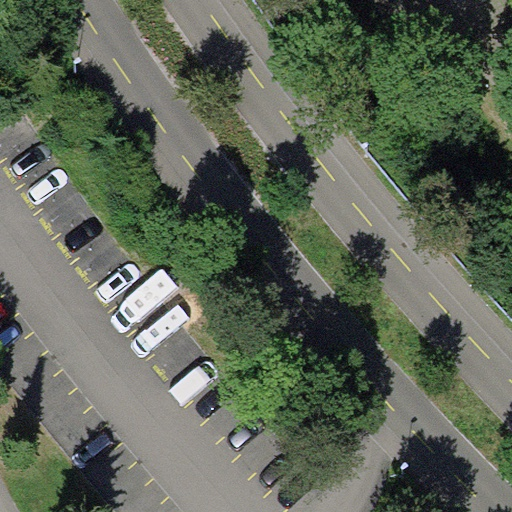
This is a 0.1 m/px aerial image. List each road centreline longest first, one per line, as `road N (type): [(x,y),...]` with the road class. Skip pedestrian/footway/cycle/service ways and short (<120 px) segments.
road 1 (tertiary): [(85,0),(401,411),(505,511)]
road 2 (tertiary): [(511,398),(341,206),(190,0)]
